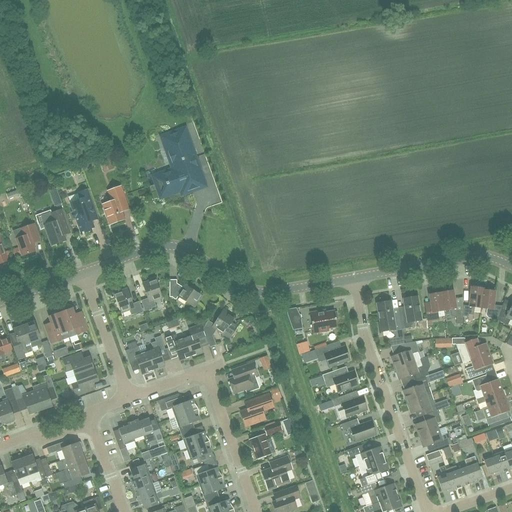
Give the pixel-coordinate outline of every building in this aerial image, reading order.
[(182,195),(206,186),(185,128),(161,137),(172,167),(156,173),(154,169),(145,172),(150,186),(156,184),(161,198),(181,191),(182,195)] [(108,191),(112,201),(103,205),(110,224),(124,219),(121,212),(129,210),(126,201),(120,187),(108,191)] [(23,194),(21,189),(6,194),(8,199),(23,194)] [(92,230),(94,226),(92,221),(98,218),(88,189),(80,192),(83,198),(70,203),(73,212),(72,213),(74,219),(75,218),(80,231),(83,233),(86,233),(90,232),(92,230)] [(46,228),(52,245),(65,240),(64,236),(70,233),(62,210),(51,213),(50,210),(35,216),(40,230),(46,228)] [(34,224),(21,229),(23,236),(16,239),(22,256),(35,251),(32,243),(40,240),(34,224)] [(0,263),(8,261),(5,252),(4,252),(0,241),(0,263)] [(143,284),(148,298),(141,301),(145,312),(152,309),(152,308),(156,306),(154,301),(162,298),(155,279),(143,284)] [(178,297),(194,307),(202,296),(185,285),(183,287),(177,283),(177,280),(170,280),(170,297),(172,297),(176,300),(178,297)] [(463,316),(468,317),(468,315),(473,315),(474,307),(481,308),(483,289),(482,289),(483,287),(472,286),(472,288),(471,287),(469,306),(463,305),(463,310),(463,316)] [(115,294),(121,312),(129,310),(131,315),(136,314),(136,315),(143,313),(139,301),(132,304),(127,289),(115,294)] [(487,309),(486,315),(489,318),(492,318),(492,319),(498,320),(501,309),(502,307),(493,306),(495,292),(493,291),(493,290),(488,289),(487,291),(483,290),(484,289),(483,289),(481,308),(487,309)] [(444,311),(451,310),(452,317),(456,317),(456,324),(463,324),(463,316),(463,310),(456,310),(453,291),(450,291),(448,290),(445,291),(443,292),(441,293),(444,311)] [(431,302),(424,303),(427,321),(438,319),(437,312),(444,311),(441,293),(438,293),(437,292),(433,293),(432,294),(429,295),(431,302)] [(407,315),(400,317),(402,329),(415,327),(413,321),(421,320),(417,297),(404,299),(407,315)] [(390,332),(402,329),(400,317),(393,318),(390,302),(377,304),(381,323),(379,323),(379,322),(378,322),(380,332),(381,332),(380,331),(389,330),(390,332)] [(510,320),(511,320),(511,304),(508,313),(501,309),(498,320),(497,321),(507,326),(510,320)] [(74,329),(76,335),(87,331),(84,321),(81,312),(74,315),(72,308),(69,310),(67,309),(63,310),(63,312),(61,312),(67,331),(74,329)] [(217,330),(224,334),(230,338),(238,326),(232,322),(234,317),(223,310),(214,324),(208,320),(203,329),(205,334),(208,344),(210,347),(216,345),(213,336),(217,330)] [(335,312),(334,311),(319,314),(318,312),(310,313),(313,333),(322,332),(321,330),(337,327),(336,319),(338,319),(337,312),(335,312)] [(45,325),(51,343),(63,339),(61,334),(67,331),(61,312),(58,313),(56,313),(53,314),(52,316),(49,316),(52,323),(45,325)] [(300,320),(290,322),(293,330),(301,329),(300,320)] [(42,343),(34,322),(24,326),(32,348),(37,346),(38,348),(42,346),(42,343)] [(15,333),(8,335),(17,361),(25,358),(24,355),(33,352),(32,348),(24,326),(22,326),(22,324),(21,324),(14,326),(14,327),(15,329),(13,329),(15,333)] [(191,335),(184,338),(191,356),(202,352),(200,347),(208,344),(205,334),(203,329),(201,325),(194,328),(189,330),(191,335)] [(178,340),(175,334),(171,336),(170,335),(165,337),(169,348),(167,349),(171,359),(178,357),(180,360),(191,356),(184,338),(178,340)] [(153,349),(147,351),(153,370),(165,366),(159,351),(165,349),(160,336),(154,338),(156,341),(151,343),(153,349)] [(0,355),(4,354),(3,353),(12,350),(8,338),(0,340),(0,355)] [(462,364),(471,360),(490,354),(486,343),(480,345),(477,338),(465,343),(465,344),(456,344),(462,364)] [(42,346),(47,358),(53,356),(47,341),(42,343),(42,346)] [(311,341),(301,343),(303,355),(314,352),(311,341)] [(391,357),(395,368),(420,359),(417,353),(419,352),(416,342),(400,345),(403,353),(391,357)] [(328,345),(314,350),(319,362),(326,360),(329,367),(349,360),(347,354),(348,354),(346,347),(345,348),(344,347),(330,352),(328,345)] [(153,370),(147,351),(140,354),(137,347),(125,351),(129,362),(137,359),(142,374),(153,370)] [(73,369),(75,376),(94,369),(90,358),(84,360),(81,353),(63,360),(67,371),(73,369)] [(493,364),(490,354),(471,360),(473,366),(465,369),(469,379),(483,374),(481,368),(493,364)] [(259,358),(264,371),(271,368),(267,356),(259,358)] [(441,357),(433,360),(436,367),(443,364),(441,357)] [(425,377),(421,366),(420,359),(395,368),(399,380),(411,375),(413,381),(425,377)] [(234,393),(245,389),(246,393),(259,388),(255,377),(258,376),(253,363),(231,371),(233,378),(229,380),(234,393)] [(18,365),(18,366),(3,371),(5,377),(20,371),(18,365)] [(98,380),(94,369),(75,376),(77,382),(72,384),(76,396),(94,389),(92,382),(98,380)] [(336,370),(322,375),(327,388),(335,385),(338,392),(358,385),(356,379),(357,378),(355,372),(354,373),(353,372),(339,377),(336,370)] [(54,386),(49,374),(43,376),(45,382),(32,387),(41,410),(52,406),(46,388),(47,387),(48,388),(54,386)] [(499,379),(486,383),(484,376),(472,380),(475,391),(478,392),(481,390),(483,396),(502,389),(499,379)] [(403,391),(407,402),(426,395),(431,394),(425,377),(413,381),(415,386),(403,391)] [(465,377),(451,381),(453,389),(467,384),(465,377)] [(16,400),(22,398),(17,386),(12,388),(16,400)] [(41,410),(32,387),(34,391),(23,395),(30,414),(41,410)] [(10,402),(16,400),(12,388),(6,390),(10,402)] [(483,396),(476,399),(478,405),(485,402),(487,407),(506,401),(502,389),(483,396)] [(240,411),(246,426),(265,420),(261,409),(273,405),(269,394),(254,399),(244,403),(246,409),(240,411)] [(431,394),(426,395),(407,402),(411,414),(415,412),(417,418),(425,415),(437,410),(433,399),(431,394)] [(345,395),(332,400),(335,406),(342,404),(346,417),(367,410),(365,404),(366,403),(364,397),(362,398),(362,396),(348,401),(345,395)] [(175,418),(198,409),(197,407),(196,405),(194,404),(193,399),(182,403),(180,397),(165,403),(168,409),(171,407),(175,418)] [(15,421),(8,401),(0,403),(0,414),(3,423),(4,423),(4,424),(6,425),(14,422),(15,421)] [(487,407),(482,409),(488,425),(500,421),(498,415),(510,411),(506,401),(487,407)] [(324,403),(318,405),(320,411),(326,409),(324,403)] [(461,405),(455,407),(459,416),(464,414),(461,405)] [(190,424),(200,420),(199,416),(199,414),(199,412),(198,410),(198,409),(175,418),(181,434),(192,430),(190,424)] [(419,436),(438,429),(436,423),(441,422),(437,410),(425,415),(427,420),(415,425),(419,436)] [(467,414),(461,416),(465,426),(471,424),(467,414)] [(142,417),(138,419),(146,443),(156,439),(157,442),(163,440),(155,418),(149,419),(149,418),(143,420),(142,417)] [(128,422),(134,441),(135,441),(134,439),(143,435),(146,443),(138,419),(137,419),(138,420),(128,423),(128,422)] [(354,420),(341,424),(343,431),(351,429),(355,442),(376,435),(373,429),(375,428),(373,422),(371,423),(371,421),(356,426),(354,420)] [(119,429),(122,440),(117,442),(120,450),(126,448),(125,445),(134,441),(128,422),(123,424),(124,427),(119,429)] [(282,430),(279,422),(264,428),(267,435),(282,430)] [(437,449),(452,444),(448,433),(441,436),(438,429),(419,436),(423,448),(435,443),(437,449)] [(192,430),(181,434),(186,450),(210,441),(209,441),(208,439),(207,437),(206,436),(204,431),(204,432),(194,435),(192,430)] [(495,430),(486,433),(488,441),(498,438),(495,430)] [(264,435),(250,440),(257,459),(270,454),(275,452),(270,439),(266,440),(264,435)] [(210,442),(210,441),(186,450),(192,466),(208,460),(206,455),(212,452),(210,448),(210,446),(210,444),(210,442)] [(62,448),(65,459),(82,453),(82,452),(83,452),(84,451),(81,443),(79,442),(62,448)] [(48,454),(60,450),(60,449),(58,444),(46,448),(48,454)] [(361,445),(346,451),(349,458),(355,456),(359,467),(365,465),(384,458),(380,447),(364,453),(361,445)] [(165,447),(149,452),(151,458),(167,453),(165,447)] [(511,448),(503,452),(510,470),(511,468),(511,448)] [(493,455),(500,474),(500,473),(510,470),(503,452),(493,455)] [(46,477),(43,469),(38,471),(32,453),(21,457),(28,475),(30,482),(36,480),(37,482),(39,481),(41,486),(49,483),(46,477)] [(82,453),(65,459),(61,460),(65,471),(86,463),(82,453)] [(493,455),(483,459),(489,475),(494,473),(495,476),(500,474),(493,455)] [(28,475),(21,457),(11,461),(18,481),(13,483),(17,494),(23,492),(20,486),(30,482),(28,475)] [(262,472),(268,489),(277,486),(276,485),(289,480),(285,469),(291,467),(288,457),(269,463),(271,469),(262,472)] [(473,484),(478,482),(477,479),(482,477),(475,457),(464,460),(467,467),(473,484)] [(365,465),(359,467),(363,478),(359,480),(361,486),(382,478),(380,472),(388,469),(384,458),(365,465)] [(86,463),(65,471),(63,471),(67,481),(63,483),(65,488),(76,484),(75,479),(89,473),(86,463)] [(131,481),(150,474),(146,464),(130,469),(132,475),(129,476),(131,481)] [(193,469),(199,485),(222,477),(221,475),(220,473),(219,472),(217,467),(207,471),(205,465),(193,469)] [(436,476),(442,491),(447,489),(449,493),(453,491),(444,466),(439,468),(442,474),(436,476)] [(446,470),(444,466),(453,491),(454,491),(453,490),(463,486),(457,471),(455,466),(446,470)] [(46,477),(52,475),(49,467),(43,469),(46,477)] [(457,471),(463,486),(472,483),(473,484),(467,467),(457,471)] [(150,474),(131,481),(132,481),(135,490),(153,484),(150,474)] [(205,501),(216,498),(214,492),(225,488),(223,484),(223,482),(223,480),(223,478),(222,477),(199,485),(205,501)] [(309,497),(315,494),(311,482),(304,484),(309,497)] [(369,498),(372,504),(397,495),(393,484),(377,490),(374,482),(359,488),(362,495),(368,493),(369,498)] [(17,494),(13,483),(7,485),(12,496),(17,494)] [(139,500),(138,500),(157,493),(153,484),(135,490),(139,500)] [(276,501),(273,502),(276,511),(287,511),(297,509),(292,496),(298,494),(296,486),(273,494),(276,501)] [(157,493),(138,500),(139,505),(143,504),(145,509),(160,504),(159,499),(162,497),(160,492),(157,493)] [(401,506),(397,495),(372,504),(374,511),(394,511),(394,509),(401,506)] [(205,501),(208,511),(226,511),(234,509),(233,507),(232,505),(230,504),(229,499),(218,503),(216,498),(205,501)] [(34,502),(37,511),(40,511),(45,510),(41,499),(34,502)] [(98,511),(93,499),(83,502),(86,511),(98,511)] [(85,508),(79,510),(77,505),(73,502),(67,504),(70,511),(86,511),(83,502),(85,508)]
